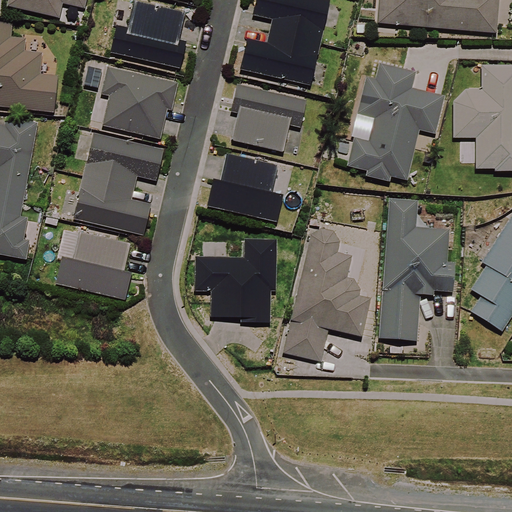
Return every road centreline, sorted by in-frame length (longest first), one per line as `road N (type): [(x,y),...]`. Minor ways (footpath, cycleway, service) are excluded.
road 1 (residential): [(255,511),(246,434),(172,326),(160,293),(218,0)]
road 2 (primary): [(0,500),(170,511)]
